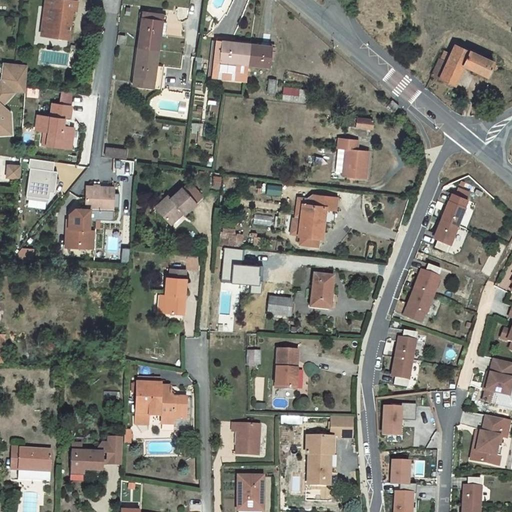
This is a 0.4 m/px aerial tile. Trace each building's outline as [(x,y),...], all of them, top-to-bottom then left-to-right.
[(68,39),(70,24),(68,24),(70,10),(76,11),(77,1),(69,0),(45,0),(45,7),(48,7),(45,36),(68,39)] [(166,15),(143,12),(133,85),(159,88),(160,79),(154,79),(156,65),(160,34),(161,22),(165,22),(166,15)] [(214,77),(246,81),(248,65),(269,67),(270,60),(273,60),(273,57),(271,57),(272,47),(236,43),(224,42),(224,39),(218,38),(214,77)] [(439,59),(432,75),(454,86),(464,65),(487,76),(494,62),(455,44),(451,54),(447,63),(440,60),(439,59)] [(444,51),(440,60),(447,63),(451,54),(444,51)] [(0,134),(11,134),(10,113),(7,110),(3,111),(0,108),(0,107),(0,104),(3,101),(7,101),(14,92),(25,94),(27,66),(3,63),(1,80),(0,80),(0,134)] [(269,79),(267,93),(274,94),(276,80),(269,79)] [(307,103),(309,90),(284,86),(282,100),(307,103)] [(388,105),(394,111),(399,106),(392,100),(388,105)] [(64,119),(70,120),(72,106),(53,104),(51,117),(38,115),(36,130),(44,132),(49,132),(47,145),(65,148),(67,138),(69,138),(70,127),(69,127),(63,126),(64,119)] [(347,117),(346,126),(356,127),(357,118),(347,117)] [(372,129),(373,120),(357,118),(356,127),(367,128),(370,129),(372,129)] [(74,128),(70,127),(69,138),(67,138),(65,148),(71,149),(74,128)] [(368,151),(357,150),(358,141),(339,139),(335,172),(343,173),(342,177),(365,179),(368,151)] [(127,150),(106,148),(105,156),(126,159),(127,150)] [(97,158),(97,182),(113,182),(113,158),(97,158)] [(31,168),(54,171),(55,162),(31,159),(30,168),(31,168)] [(6,178),(19,179),(20,166),(7,165),(6,178)] [(54,171),(31,168),(28,197),(50,200),(51,193),(55,193),(58,172),(54,171)] [(190,183),(183,190),(195,202),(202,196),(190,183)] [(114,193),(114,187),(98,187),(98,188),(95,188),(95,187),(86,186),(85,209),(90,210),(113,211),(114,207),(114,193)] [(183,213),(184,214),(196,204),(195,202),(183,190),(182,188),(170,199),(168,196),(155,207),(169,223),(181,212),(183,213)] [(302,204),(298,235),(298,237),(301,237),(318,239),(321,240),(323,223),(320,222),(322,209),(335,211),(336,198),(313,195),(308,199),(308,200),(307,204),(302,204)] [(448,201),(441,219),(457,226),(467,200),(455,195),(452,202),(448,201)] [(290,234),(298,235),(302,204),(307,204),(308,200),(298,199),(295,219),(292,219),(290,234)] [(85,209),(78,209),(78,215),(69,215),(69,219),(68,243),(88,244),(89,230),(89,218),(90,210),(85,209)] [(335,211),(322,209),(320,222),(323,223),(333,224),(335,211)] [(90,210),(89,218),(90,218),(90,221),(96,221),(96,220),(113,220),(113,211),(90,210)] [(183,213),(181,212),(169,223),(171,225),(183,213)] [(88,244),(68,243),(69,219),(65,219),(64,248),(94,250),(95,230),(89,230),(88,244)] [(457,226),(441,219),(436,232),(439,233),(437,239),(434,246),(446,252),(457,226)] [(222,228),(222,245),(244,245),(243,234),(235,234),(235,228),(222,228)] [(317,247),(318,239),(301,237),(300,244),(317,247)] [(125,248),(125,253),(121,253),(121,262),(129,263),(130,249),(125,248)] [(230,263),(222,262),(222,273),(230,273),(230,263)] [(419,274),(413,289),(432,296),(439,278),(437,277),(440,270),(427,265),(424,272),(423,276),(419,274)] [(170,277),(185,278),(185,270),(170,269),(170,277)] [(256,274),(248,273),(247,283),(254,284),(256,274)] [(314,274),(310,307),(329,309),(333,277),(314,274)] [(166,277),(165,295),(164,313),(183,314),(186,278),(185,278),(170,277),(166,277)] [(432,296),(413,289),(406,308),(410,310),(407,317),(420,322),(423,315),(424,315),(432,296)] [(291,300),(269,297),(267,314),(289,316),(291,300)] [(511,306),(511,307),(508,316),(511,317),(511,325),(510,331),(503,329),(500,338),(511,342),(509,350),(511,351),(511,306)] [(397,344),(394,357),(412,360),(417,333),(403,331),(401,339),(400,345),(397,344)] [(50,341),(45,346),(51,350),(55,346),(50,341)] [(259,366),(260,351),(244,350),(245,356),(249,356),(249,366),(259,366)] [(277,350),(275,388),(295,389),(295,388),(296,370),(297,351),(277,350)] [(412,360),(394,357),(392,370),(396,371),(395,377),(393,385),(406,388),(412,360)] [(511,371),(511,363),(493,359),(489,374),(487,373),(485,382),(487,383),(485,390),(483,401),(498,404),(501,394),(511,396),(511,379),(510,379),(511,371)] [(136,377),(136,383),(152,384),(152,386),(159,386),(159,378),(136,377)] [(135,413),(149,414),(152,415),(157,416),(159,414),(161,417),(161,424),(174,425),(174,419),(183,419),(183,407),(185,407),(185,399),(185,397),(172,397),(170,394),(170,387),(159,386),(152,386),(152,384),(136,383),(135,413)] [(190,399),(185,399),(185,407),(183,407),(183,419),(174,419),(174,425),(174,430),(190,430),(190,399)] [(400,408),(384,407),(382,435),(399,436),(400,420),(415,421),(416,405),(401,404),(400,408)] [(149,414),(135,413),(135,424),(149,424),(149,414)] [(507,438),(511,421),(485,416),(482,433),(480,432),(478,440),(475,440),(472,451),(481,452),(479,462),(494,465),(496,455),(500,457),(502,448),(500,447),(502,437),(507,438)] [(308,454),(307,485),(329,485),(330,455),(332,455),(333,438),(351,438),(352,418),(331,417),(330,437),(326,437),(326,432),(320,432),(320,437),(306,437),(306,454),(308,454)] [(236,445),(235,454),(258,455),(260,425),(232,424),(232,431),(238,432),(237,446),(236,445)] [(125,430),(124,442),(130,442),(130,440),(133,438),(133,435),(130,433),(130,431),(125,430)] [(123,437),(110,437),(110,443),(109,451),(122,451),(123,437)] [(82,444),(71,443),(70,474),(83,474),(83,470),(83,467),(102,467),(103,464),(103,453),(81,452),(82,449),(82,444)] [(98,450),(82,449),(81,452),(103,453),(103,464),(121,465),(122,451),(109,451),(110,443),(102,443),(98,450)] [(19,469),(20,448),(12,448),(11,469),(19,469)] [(20,448),(19,469),(18,478),(50,481),(51,450),(20,448)] [(481,452),(472,451),(471,460),(479,462),(481,452)] [(409,462),(392,461),(391,484),(402,485),(407,485),(409,462)] [(238,476),(237,511),(246,511),(262,511),(263,477),(238,476)] [(463,492),(462,506),(479,507),(481,479),(467,478),(467,486),(467,493),(463,492)] [(407,485),(402,485),(401,493),(412,494),(415,494),(416,485),(407,485)] [(401,493),(395,493),(394,511),(410,511),(412,494),(401,493)]
